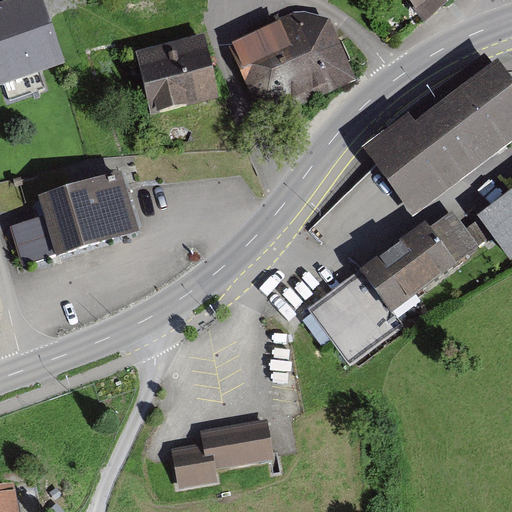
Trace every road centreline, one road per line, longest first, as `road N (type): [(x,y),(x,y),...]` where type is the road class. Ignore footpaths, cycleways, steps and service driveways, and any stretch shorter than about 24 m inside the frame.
road 1 (tertiary): [(0,380),(98,343),(190,294),(248,244),(368,101),(454,43),(511,20)]
road 2 (track): [(221,0),(222,47),(274,189),(288,200)]
road 3 (track): [(146,320),(158,356),(97,511)]
